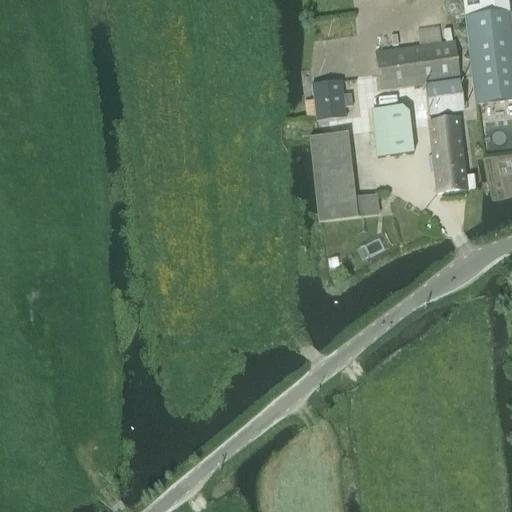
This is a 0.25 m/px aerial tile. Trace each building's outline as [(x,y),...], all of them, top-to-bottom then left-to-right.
[(476,106),(498,103),(511,101),(511,45),(508,13),(506,0),(462,0),(465,19),(476,106)] [(379,92),(458,81),(453,43),(374,54),(379,92)] [(427,119),(463,114),(458,82),(423,87),(427,119)] [(316,122),(345,119),(341,83),(312,86),(316,122)] [(378,159),(414,154),(409,115),(401,107),(372,111),(378,159)] [(437,195),(474,190),(472,176),(464,177),(457,120),(428,123),(437,195)] [(347,135),(309,139),(319,224),(378,218),(376,196),(354,199),(347,135)]
